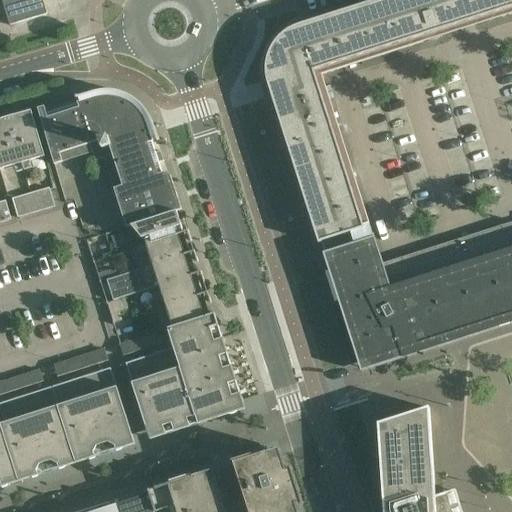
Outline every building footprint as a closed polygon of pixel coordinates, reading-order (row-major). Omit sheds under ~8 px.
[(1,0),(10,26),(47,15),(42,0),(1,0)] [(384,8),(372,12),(371,12),(369,4),(353,9),(355,15),(342,18),(341,13),(326,18),(327,21),(323,22),(317,24),(312,26),(306,29),(302,32),(297,36),(291,42),(287,47),(284,53),(281,59),(279,66),(277,74),(277,81),(277,88),(278,89),(269,91),(270,93),(279,120),(285,118),(289,130),(283,133),(287,148),(294,146),(297,159),(291,160),(296,176),(302,174),(305,186),(300,188),(305,203),(310,202),(313,214),(309,215),(314,230),(318,229),(325,253),(373,237),(321,76),(458,32),(511,14),(511,0),(408,0),(399,3),(397,0),(381,0),(384,8)] [(131,227),(176,212),(181,211),(171,177),(169,175),(167,174),(164,174),(162,174),(153,143),(159,141),(158,138),(157,139),(152,122),(150,118),(147,113),(145,109),(141,106),(138,103),(134,100),(130,97),(126,95),(121,93),(117,92),(112,91),(107,91),(102,91),(98,92),(93,93),(78,98),(78,97),(75,98),(76,100),(45,110),(44,108),(38,110),(54,166),(62,163),(60,155),(80,148),(82,157),(92,153),(93,156),(95,158),(97,159),(99,160),(101,160),(104,159),(107,169),(115,167),(121,184),(117,186),(118,188),(114,190),(126,229),(131,227)] [(0,121),(0,171),(45,158),(31,112),(0,121)] [(55,208),(49,189),(43,190),(49,210),(55,208)] [(42,212),(49,210),(43,190),(37,192),(42,212)] [(36,213),(42,212),(37,192),(31,194),(36,213)] [(30,215),(36,213),(31,194),(25,196),(30,215)] [(24,217),(30,215),(25,196),(18,198),(24,217)] [(18,219),(24,217),(18,198),(12,200),(18,219)] [(6,201),(0,203),(0,206),(5,223),(11,221),(6,201)] [(142,240),(144,239),(146,246),(188,232),(183,233),(176,212),(131,227),(142,240)] [(511,223),(503,226),(491,230),(482,233),(480,234),(468,237),(452,242),(451,243),(439,246),(428,250),(422,252),(417,254),(405,257),(391,262),(387,263),(383,265),(374,238),(325,254),(323,255),(324,257),(328,269),(331,281),(338,302),(358,363),(358,364),(361,373),(404,359),(401,350),(402,350),(417,345),(448,335),(508,316),(511,314),(511,223)] [(188,232),(146,246),(153,266),(195,253),(195,252),(190,254),(187,244),(191,243),(188,232)] [(113,302),(159,287),(201,273),(197,274),(193,265),(198,263),(195,253),(153,266),(106,281),(113,302)] [(201,273),(159,287),(166,307),(208,294),(208,293),(203,295),(200,285),(205,284),(201,273)] [(166,307),(172,328),(214,315),(214,314),(210,315),(207,306),(211,304),(208,294),(166,307)] [(245,410),(219,327),(215,315),(214,315),(172,328),(167,330),(174,349),(125,364),(150,441),(245,410)] [(152,348),(160,345),(156,334),(148,336),(152,348)] [(152,348),(148,336),(141,338),(145,350),(152,348)] [(141,338),(134,341),(137,352),(145,350),(141,338)] [(137,352),(134,341),(127,343),(130,355),(137,352)] [(127,343),(119,345),(123,357),(130,355),(127,343)] [(101,364),(108,362),(104,350),(97,353),(101,364)] [(90,355),(93,366),(101,364),(97,353),(90,355)] [(82,357),(86,369),(93,366),(90,355),(82,357)] [(75,360),(79,371),(86,369),(82,357),(75,360)] [(68,362),(72,373),(79,371),(75,360),(68,362)] [(61,364),(64,376),(72,373),(68,362),(61,364)] [(61,364),(53,367),(57,378),(64,376),(61,364)] [(0,404),(0,488),(135,445),(111,369),(0,404)] [(32,373),(36,385),(43,382),(40,371),(32,373)] [(25,376),(29,387),(36,385),(32,373),(25,376)] [(29,387),(25,376),(18,378),(21,389),(29,387)] [(10,380),(14,392),(21,389),(18,378),(10,380)] [(3,383),(7,394),(14,392),(10,380),(3,383)] [(435,498),(429,409),(378,425),(383,511),(461,511),(455,491),(435,498)] [(285,469),(282,457),(279,450),(234,464),(248,511),(298,511),(297,506),(302,504),(291,467),(285,469)] [(225,511),(216,481),(213,472),(213,471),(208,472),(155,489),(149,491),(148,491),(149,495),(148,495),(150,500),(153,508),(153,511),(225,511)] [(117,502),(118,505),(119,511),(153,511),(148,495),(149,495),(148,491),(122,500),(117,502)] [(84,511),(119,511),(118,505),(117,502),(107,505),(97,509),(97,508),(84,511)]
